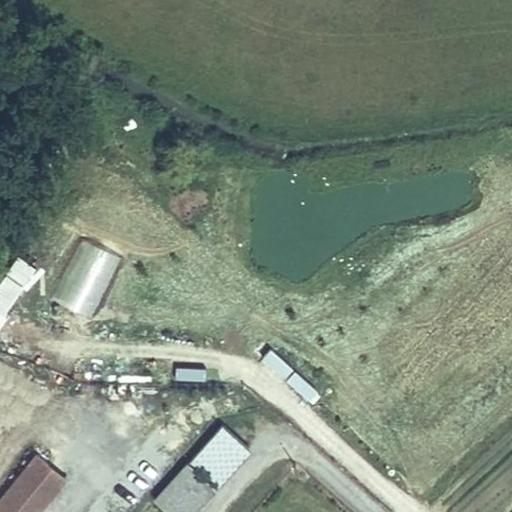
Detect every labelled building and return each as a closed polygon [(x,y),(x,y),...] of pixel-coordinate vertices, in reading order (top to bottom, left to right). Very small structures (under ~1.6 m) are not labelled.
[(0,325),(30,266),(9,255),(0,272),(0,325)] [(112,371),(84,369),(83,382),(111,384),(112,371)] [(198,443),(165,476),(189,499),(221,466),(198,443)] [(0,483),(0,505),(36,460),(25,452),(0,483)] [(0,511),(23,511),(53,474),(36,460),(0,505),(0,511)] [(178,511),(186,503),(162,482),(134,511),(178,511)]
